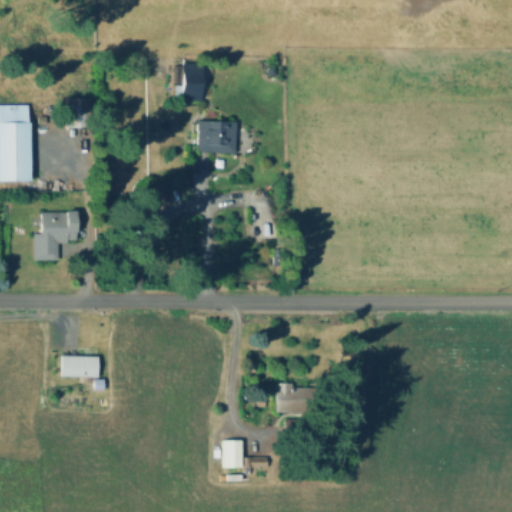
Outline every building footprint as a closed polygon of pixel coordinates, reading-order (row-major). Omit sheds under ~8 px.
[(201,62),(199,100),(180,101),(181,61),(201,62)] [(90,97),(89,126),(64,126),(64,96),(90,97)] [(29,176),(29,180),(0,179),(0,104),(27,104),(27,121),(28,121),(29,176)] [(46,123),(37,123),(37,115),(46,116),(46,123)] [(234,121),(233,152),(196,151),(196,120),(234,121)] [(75,209),(74,239),(66,239),(66,242),(56,242),(56,259),(32,260),(32,232),(40,232),(39,211),(64,211),(64,209),(75,209)] [(57,352),(94,353),(94,355),(99,355),(98,361),(93,361),(92,373),(56,372),(57,352)] [(307,412),(307,436),(283,436),(284,418),(299,418),(299,412),(274,411),(274,382),(291,383),(291,386),(318,387),(319,411),(307,412)] [(240,462),(240,466),(222,467),(221,440),(239,439),(240,462)] [(266,457),(266,466),(241,467),(241,456),(265,456),(266,457)]
